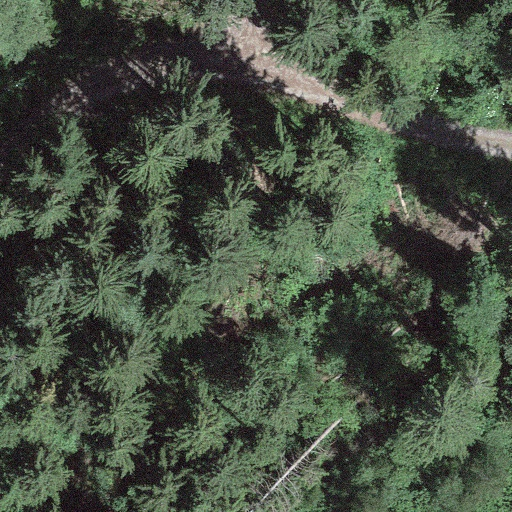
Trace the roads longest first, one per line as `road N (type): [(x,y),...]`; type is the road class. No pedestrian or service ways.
road 1 (track): [(177,0),(216,100),(71,134),(0,202)]
road 2 (track): [(216,100),(357,161),(511,208)]
